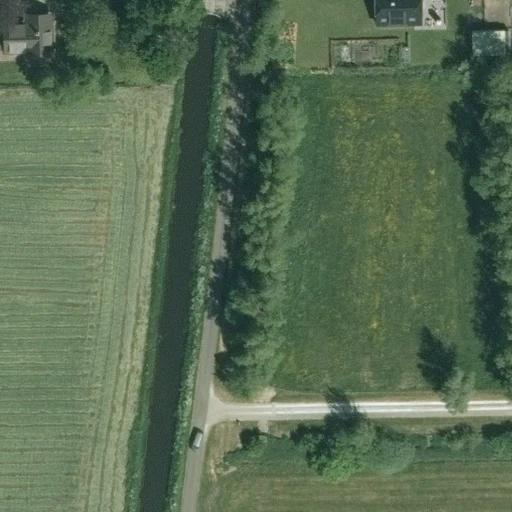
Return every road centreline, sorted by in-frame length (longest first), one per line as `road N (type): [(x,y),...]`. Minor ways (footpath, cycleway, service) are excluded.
road 1 (unclassified): [(188,511),(242,0)]
road 2 (unknown): [(511,405),(201,411)]
